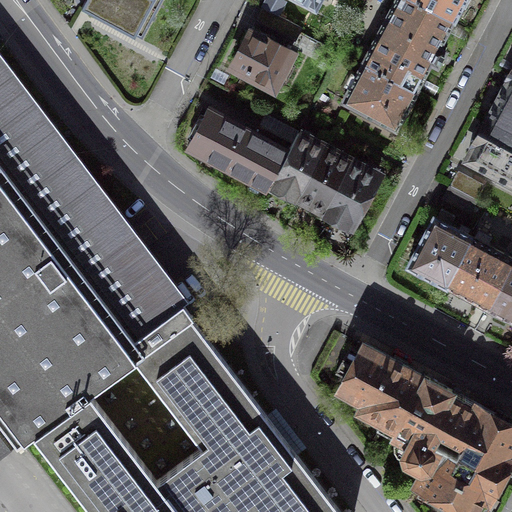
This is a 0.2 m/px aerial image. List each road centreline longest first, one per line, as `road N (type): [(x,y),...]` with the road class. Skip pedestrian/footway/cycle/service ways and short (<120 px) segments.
road 1 (residential): [(511,5),(376,260)]
road 2 (residential): [(382,511),(279,377),(274,322),(299,267)]
road 3 (secondary): [(299,267),(177,190),(133,151)]
road 4 (secondary): [(133,151),(13,0)]
road 5 (secondary): [(511,381),(355,298)]
road 6 (residential): [(161,107),(218,0)]
